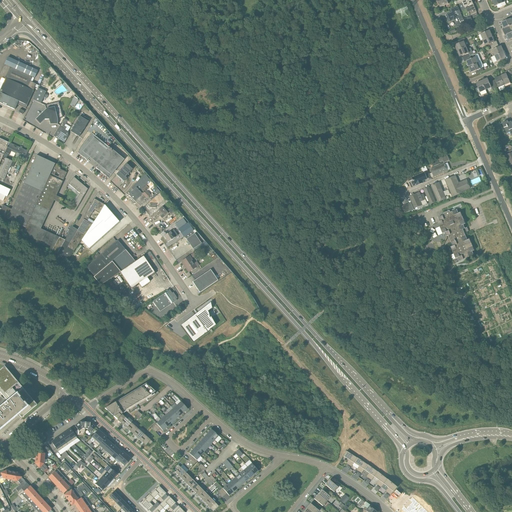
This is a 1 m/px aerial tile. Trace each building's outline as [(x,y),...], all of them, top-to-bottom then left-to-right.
[(467,0),(465,1),(462,2),(465,8),(466,7),(468,12),(470,11),(471,15),(477,12),(471,0),(467,0)] [(462,25),(465,24),(458,7),(452,9),(453,11),(451,12),(451,13),(446,15),(449,22),(454,20),(457,27),(462,25)] [(503,33),(510,30),(509,27),(511,25),(511,21),(511,19),(501,23),(504,29),(502,29),(503,33)] [(483,41),(492,37),(490,30),(485,32),(484,29),(477,32),(479,36),(480,35),(483,41)] [(510,30),(503,33),(505,35),(506,35),(509,41),(511,39),(511,31),(511,32),(510,30)] [(491,48),(498,45),(496,41),(494,42),(492,37),(483,41),(485,46),(489,44),(491,48)] [(457,51),(467,47),(464,42),(465,41),(464,38),(457,41),(459,44),(454,46),(457,51)] [(494,56),(504,52),(501,46),(499,47),(498,45),(491,48),(494,56)] [(463,59),(470,56),(473,55),(471,48),(468,50),(467,47),(457,51),(459,57),(462,56),(463,59)] [(504,52),(494,56),(497,62),(495,62),(496,65),(503,63),(502,60),(506,58),(504,52)] [(469,67),(478,63),(476,57),(471,59),(470,56),(463,59),(464,62),(466,61),(469,67)] [(34,78),(38,71),(14,60),(5,78),(0,89),(0,97),(0,103),(15,110),(17,105),(25,109),(33,91),(36,84),(30,81),(32,77),(34,78)] [(478,63),(469,67),(471,73),(475,71),(477,74),(484,71),(482,68),(481,68),(478,63)] [(508,79),(511,77),(508,71),(505,72),(506,74),(500,76),(504,86),(510,83),(508,79)] [(46,92),(47,88),(43,86),(48,77),(45,76),(39,89),(38,88),(33,100),(41,104),(46,92)] [(506,89),(504,86),(500,76),(494,79),(495,80),(492,81),(495,88),(498,87),(498,88),(500,91),(506,89)] [(495,88),(492,81),(489,83),(487,78),(481,81),(486,90),(491,88),(492,90),(495,88)] [(480,93),(486,90),(481,81),(476,83),(477,88),(475,89),(477,96),(481,94),(480,93)] [(62,118),(58,102),(45,106),(46,110),(36,119),(40,124),(45,119),(44,118),(48,115),(50,124),(57,124),(57,119),(62,118)] [(79,137),(89,120),(81,115),(70,132),(79,137)] [(64,143),(68,136),(67,136),(68,135),(68,132),(65,130),(67,127),(64,126),(68,121),(64,119),(57,131),(60,132),(56,138),(64,143)] [(511,134),(511,123),(511,121),(508,123),(508,121),(502,123),(506,133),(510,132),(511,135),(511,134)] [(109,147),(92,133),(77,152),(87,160),(90,157),(99,165),(96,168),(109,178),(124,160),(109,147)] [(0,163),(7,148),(9,143),(0,138),(0,163)] [(9,143),(7,148),(5,152),(8,154),(10,154),(11,151),(17,154),(21,156),(21,154),(26,156),(28,151),(9,143)] [(48,179),(54,165),(55,164),(36,155),(10,213),(6,211),(3,217),(26,228),(27,224),(48,179)] [(0,177),(4,180),(10,166),(12,161),(6,159),(6,158),(0,171),(0,177)] [(448,170),(445,163),(432,169),(435,176),(448,170)] [(124,181),(127,178),(125,177),(132,170),(126,164),(117,174),(123,180),(124,181)] [(54,165),(48,179),(27,224),(26,228),(23,233),(41,244),(47,232),(41,229),(67,173),(58,168),(58,167),(54,165)] [(426,173),(412,179),(415,185),(429,180),(426,173)] [(152,194),(158,189),(145,175),(131,188),(133,191),(129,195),(140,206),(152,194)] [(456,176),(445,181),(452,198),(471,189),(467,180),(459,184),(456,176)] [(78,206),(88,189),(73,178),(68,184),(80,193),(74,204),(71,209),(74,211),(77,206),(78,206)] [(446,199),(439,183),(432,186),(439,202),(446,199)] [(0,193),(5,196),(7,197),(10,190),(0,185),(0,193)] [(436,202),(429,187),(425,189),(431,204),(436,202)] [(158,189),(152,194),(140,206),(154,221),(161,214),(164,217),(168,213),(167,211),(168,210),(172,207),(172,206),(158,189)] [(421,205),(416,194),(409,197),(414,208),(421,205)] [(65,240),(65,241),(60,249),(70,256),(74,251),(81,241),(86,233),(91,226),(92,224),(87,221),(94,210),(100,213),(105,205),(94,199),(85,214),(86,215),(77,230),(72,227),(73,227),(72,227),(65,240)] [(100,213),(98,215),(105,222),(113,214),(105,205),(100,213)] [(459,213),(457,210),(450,213),(450,211),(443,213),(444,215),(438,218),(440,221),(438,222),(442,234),(444,233),(446,236),(448,235),(453,246),(451,247),(456,258),(458,258),(459,261),(466,259),(466,260),(468,260),(467,258),(474,255),(472,251),(474,250),(469,239),(467,240),(464,233),(467,232),(463,225),(465,224),(461,213),(459,213)] [(113,214),(105,222),(111,229),(119,222),(113,214)] [(95,220),(107,233),(111,229),(105,222),(98,215),(95,220)] [(92,224),(91,226),(102,237),(107,233),(95,220),(92,224)] [(184,237),(194,230),(188,223),(178,229),(184,237)] [(96,243),(102,237),(91,226),(86,233),(96,243)] [(57,254),(60,249),(65,241),(65,240),(47,232),(41,244),(52,250),(57,254)] [(168,242),(174,238),(170,232),(164,236),(168,242)] [(96,243),(86,233),(81,241),(89,249),(96,243)] [(193,249),(201,244),(195,233),(186,239),(193,249)] [(94,277),(101,285),(132,264),(124,255),(128,252),(118,240),(86,267),(94,276),(94,277)] [(193,249),(195,252),(203,247),(206,245),(204,242),(201,244),(193,249)] [(70,256),(60,249),(57,254),(67,260),(70,256)] [(131,289),(139,283),(142,287),(150,281),(147,278),(155,273),(143,256),(132,264),(120,272),(131,289)] [(186,268),(189,273),(197,267),(189,256),(181,262),(183,265),(186,268)] [(200,293),(218,280),(210,270),(193,282),(200,293)] [(172,294),(170,290),(153,302),(160,312),(177,301),(174,297),(176,296),(173,293),(172,294)] [(181,325),(181,326),(193,342),(209,330),(216,325),(211,317),(210,317),(208,313),(208,311),(206,309),(199,313),(200,314),(196,317),(195,316),(182,326),(181,325)] [(0,430),(19,415),(21,418),(21,417),(35,404),(36,405),(4,366),(4,367),(4,368),(0,371),(0,392),(2,395),(0,397),(0,430)] [(121,399),(105,409),(114,417),(117,420),(120,423),(125,417),(122,414),(128,410),(129,410),(151,396),(155,394),(154,394),(153,393),(155,392),(146,384),(121,399)] [(181,402),(177,405),(183,413),(185,411),(185,412),(189,409),(185,405),(184,406),(181,402)] [(183,413),(177,405),(173,409),(179,416),(183,413)] [(179,416),(173,409),(169,413),(175,420),(179,416)] [(175,420),(169,413),(165,416),(171,424),(175,420)] [(171,424),(165,416),(161,420),(167,427),(171,424)] [(131,423),(125,417),(120,423),(123,425),(127,428),(131,423)] [(167,427),(161,420),(156,423),(160,428),(163,431),(167,427)] [(78,430),(75,432),(77,435),(79,434),(79,432),(85,432),(85,429),(85,422),(81,422),(80,422),(75,426),(78,430)] [(85,422),(85,429),(88,429),(91,432),(95,427),(90,423),(85,422)] [(133,434),(138,428),(131,423),(127,428),(126,428),(129,431),(133,434)] [(138,428),(133,434),(136,437),(136,436),(139,440),(144,434),(138,428)] [(207,433),(215,440),(218,436),(215,433),(215,432),(211,428),(208,431),(209,432),(207,433)] [(71,429),(66,432),(72,442),(77,438),(71,429)] [(98,430),(92,437),(96,440),(102,434),(98,430)] [(66,432),(61,435),(68,445),(72,442),(66,432)] [(204,437),(211,444),(215,440),(207,433),(204,437)] [(96,440),(94,442),(99,446),(99,445),(105,438),(106,437),(102,434),(96,440)] [(144,434),(139,440),(142,442),(146,445),(148,443),(150,445),(153,442),(144,434)] [(61,435),(56,439),(63,448),(68,445),(61,435)] [(200,441),(207,448),(211,444),(204,437),(200,441)] [(105,438),(99,445),(103,449),(109,442),(105,438)] [(56,439),(51,442),(58,451),(63,448),(56,439)] [(196,446),(204,452),(207,448),(200,441),(196,446)] [(109,442),(103,449),(107,452),(113,445),(109,442)] [(107,452),(106,453),(111,457),(111,456),(117,449),(113,445),(107,452)] [(37,452),(36,458),(44,459),(44,453),(49,451),(46,446),(37,452)] [(193,450),(200,456),(204,452),(196,446),(193,450)] [(117,449),(111,456),(115,460),(116,458),(121,453),(121,452),(117,449)] [(200,456),(193,450),(189,454),(192,456),(197,460),(200,456)] [(121,453),(116,458),(120,462),(126,455),(122,451),(121,452),(121,453)] [(346,451),(343,456),(349,460),(346,464),(347,462),(349,463),(348,465),(351,467),(354,463),(357,458),(346,451)] [(120,462),(119,464),(123,467),(131,459),(126,455),(120,462)] [(44,459),(36,458),(36,464),(43,472),(45,470),(45,469),(47,467),(43,464),(44,459)] [(357,458),(354,463),(359,466),(356,470),(357,469),(359,470),(358,471),(361,473),(364,470),(364,469),(367,465),(367,464),(367,465),(357,458)] [(224,465),(226,468),(229,471),(233,467),(226,460),(222,463),(224,465)] [(248,467),(245,464),(241,468),(244,470),(250,478),(254,474),(248,467)] [(248,467),(254,474),(255,473),(256,474),(259,471),(256,467),(255,467),(251,464),(248,467)] [(175,472),(181,478),(186,473),(178,465),(175,468),(177,470),(175,472)] [(367,465),(364,469),(364,470),(369,473),(366,477),(367,476),(369,477),(368,478),(371,480),(374,477),(374,476),(377,472),(367,465)] [(107,472),(113,478),(117,474),(110,468),(107,472)] [(49,478),(53,482),(61,474),(58,470),(49,478)] [(105,470),(101,474),(110,482),(113,478),(107,472),(105,470)] [(239,474),(246,481),(250,478),(244,470),(239,474)] [(3,477),(10,479),(12,472),(6,471),(0,473),(0,476),(2,476),(3,477)] [(18,473),(12,472),(10,479),(17,481),(19,479),(23,482),(16,489),(18,491),(21,489),(27,483),(18,473)] [(377,472),(374,476),(374,477),(379,480),(376,484),(377,483),(378,484),(377,485),(381,488),(381,487),(382,486),(384,484),(387,479),(384,477),(377,472)] [(181,478),(187,485),(192,480),(186,473),(181,478)] [(61,474),(53,482),(56,486),(65,478),(61,474)] [(101,474),(97,479),(99,480),(106,486),(110,482),(101,474)] [(235,477),(242,485),(246,481),(239,474),(235,477)] [(231,481),(238,489),(242,485),(235,477),(231,481)] [(65,478),(56,486),(60,489),(68,481),(65,478)] [(384,484),(382,486),(386,490),(388,491),(387,492),(390,495),(394,491),(395,489),(397,487),(387,479),(384,484)] [(99,480),(96,484),(102,490),(106,486),(99,480)] [(187,485),(193,491),(198,486),(192,480),(187,485)] [(68,481),(60,489),(64,493),(72,485),(68,481)] [(227,485),(234,492),(238,489),(231,481),(227,485)] [(326,485),(325,485),(334,492),(338,487),(330,481),(326,485)] [(211,488),(210,487),(208,490),(213,495),(221,486),(216,482),(211,488)] [(21,489),(24,491),(22,494),(23,496),(32,488),(27,483),(21,489)] [(68,500),(79,492),(84,488),(87,487),(85,484),(82,486),(82,485),(77,489),(78,491),(77,491),(75,488),(65,495),(68,500)] [(223,488),(227,493),(229,496),(234,492),(227,485),(223,488)] [(159,486),(150,495),(154,498),(158,495),(161,498),(166,493),(159,486)] [(193,491),(199,497),(204,492),(198,486),(193,491)] [(32,488),(23,496),(28,501),(36,493),(32,488)] [(320,492),(320,493),(318,495),(326,501),(330,497),(322,490),(321,491),(320,492)] [(80,491),(79,492),(68,500),(72,505),(74,503),(84,496),(80,491)] [(109,496),(115,502),(120,498),(114,492),(109,496)] [(199,497),(205,503),(210,498),(204,492),(199,497)] [(36,493),(28,501),(32,506),(40,498),(36,493)] [(150,502),(154,498),(150,495),(141,503),(148,511),(153,506),(150,502)] [(314,499),(322,506),(326,501),(318,495),(315,498),(314,499)] [(84,496),(74,503),(78,508),(88,501),(84,496)] [(169,496),(160,504),(163,508),(167,504),(171,508),(176,503),(169,496)] [(402,505),(400,507),(401,509),(403,511),(427,511),(422,507),(421,506),(420,504),(419,504),(419,503),(413,497),(412,498),(411,496),(409,499),(403,505),(402,505)] [(40,498),(32,506),(36,510),(45,502),(40,498)] [(126,504),(120,498),(115,502),(122,508),(126,504)] [(210,498),(205,503),(211,509),(213,511),(218,506),(210,498)] [(88,501),(78,508),(80,511),(82,511),(91,506),(88,501)] [(36,510),(37,511),(43,511),(49,507),(45,502),(36,510)]
